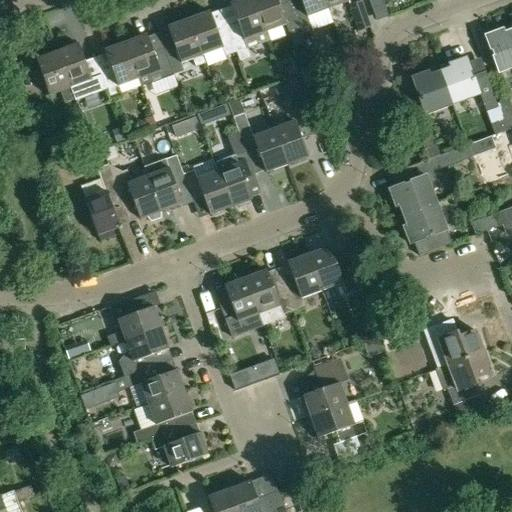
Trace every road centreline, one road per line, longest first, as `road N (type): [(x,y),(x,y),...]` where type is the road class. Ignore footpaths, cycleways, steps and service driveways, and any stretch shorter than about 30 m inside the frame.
road 1 (residential): [(340,191),(388,37),(469,0)]
road 2 (residential): [(0,295),(92,289),(178,260)]
road 3 (residential): [(178,260),(317,213),(340,191)]
road 4 (residential): [(479,268),(438,274),(403,256),(340,191)]
road 5 (residential): [(232,414),(178,260)]
road 6 (residential): [(232,414),(278,399),(291,441),(245,456)]
